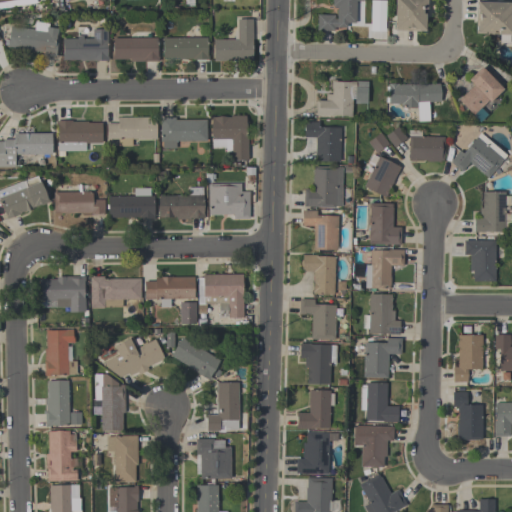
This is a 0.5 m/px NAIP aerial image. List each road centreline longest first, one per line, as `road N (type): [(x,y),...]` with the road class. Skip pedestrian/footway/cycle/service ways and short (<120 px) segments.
road 1 (tertiary): [(278,0),(263,511)]
road 2 (residential): [(432,203),(426,458),(442,470)]
road 3 (residential): [(16,251),(19,511)]
road 4 (residential): [(16,251),(271,247)]
road 5 (residential): [(23,92),(276,94)]
road 6 (residential): [(277,50),(449,55),(450,0)]
